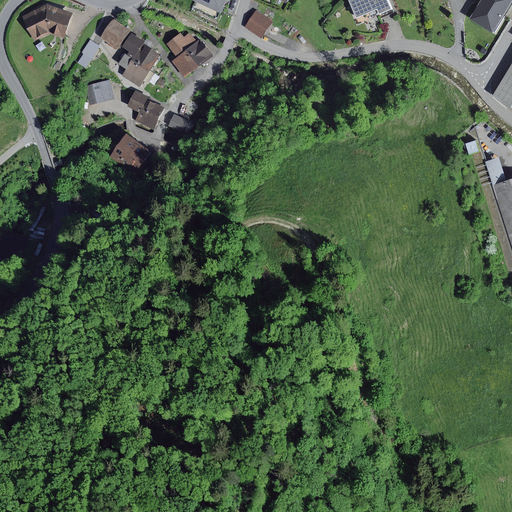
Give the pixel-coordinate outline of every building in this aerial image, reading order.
[(194,0),(225,14),(232,0),(194,0)] [(351,0),(360,19),(380,11),(382,15),(397,9),(393,0),(351,0)] [(511,0),(479,0),(468,20),(491,34),(511,0)] [(51,5),(25,16),(36,41),(52,34),(68,40),(77,13),(51,5)] [(258,10),(246,28),(264,40),(276,22),(258,10)] [(135,31),(117,19),(103,38),(121,51),(135,31)] [(149,42),(135,33),(126,47),(132,52),(130,55),(136,59),(135,61),(153,73),(163,56),(161,55),(162,53),(147,45),(149,42)] [(183,33),(169,45),(179,58),(174,62),(188,78),(216,56),(214,54),(215,53),(203,39),(199,42),(191,33),(187,37),(183,33)] [(102,47),(92,40),(83,53),(85,55),(79,63),(87,68),(102,47)] [(129,69),(124,76),(143,88),(148,80),(155,85),(161,77),(153,73),(135,61),(136,59),(130,55),(128,54),(121,64),(129,69)] [(511,61),(492,95),(511,107),(511,61)] [(111,80),(87,87),(92,107),(117,100),(111,80)] [(156,130),(166,107),(150,100),(152,96),(138,90),(131,107),(143,113),(138,123),(156,130)] [(176,117),(175,116),(169,130),(182,136),(184,131),(190,134),(194,123),(188,121),(189,120),(177,115),(176,117)] [(131,135),(113,158),(119,163),(116,166),(137,181),(157,155),(131,135)] [(471,152),(481,150),(479,140),(469,142),(471,152)] [(485,162),(493,187),(506,183),(497,158),(485,162)] [(511,181),(506,183),(493,187),(511,246),(511,181)]
